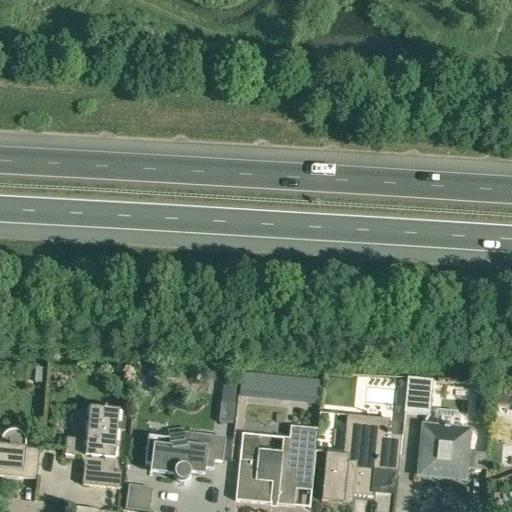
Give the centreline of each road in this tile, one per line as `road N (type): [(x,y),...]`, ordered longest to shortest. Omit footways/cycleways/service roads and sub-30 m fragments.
road 1 (motorway): [(511,195),(0,163)]
road 2 (motorway): [(0,215),(511,245)]
